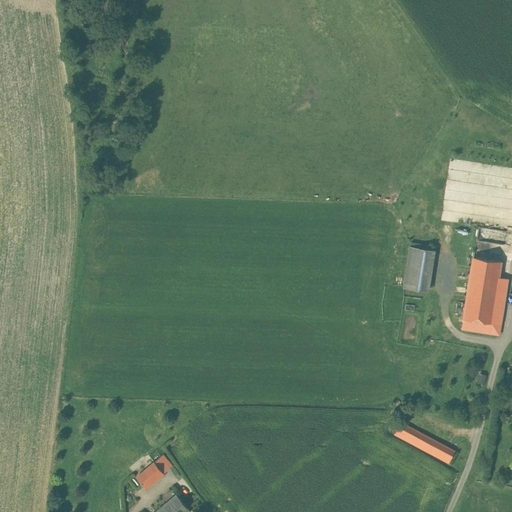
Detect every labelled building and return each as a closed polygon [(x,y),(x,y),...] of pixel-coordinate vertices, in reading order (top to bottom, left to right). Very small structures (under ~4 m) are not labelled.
[(434,251),(410,247),(404,287),(428,290),(434,251)] [(501,261),(473,257),(463,319),(491,323),(499,277),(501,261)] [(491,323),(463,319),(462,329),(499,335),(501,326),(508,279),(499,277),(491,323)] [(455,451),(401,422),(394,434),(448,463),(455,451)] [(154,462),(135,477),(145,489),(164,474),(154,462)] [(190,511),(177,496),(156,511),(190,511)]
